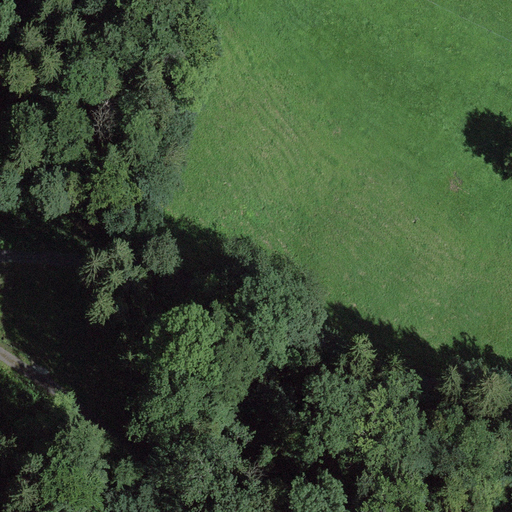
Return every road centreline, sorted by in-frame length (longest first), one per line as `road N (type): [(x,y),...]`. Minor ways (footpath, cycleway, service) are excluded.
road 1 (track): [(0,249),(136,266),(386,372),(511,398)]
road 2 (track): [(172,511),(134,457),(0,357)]
